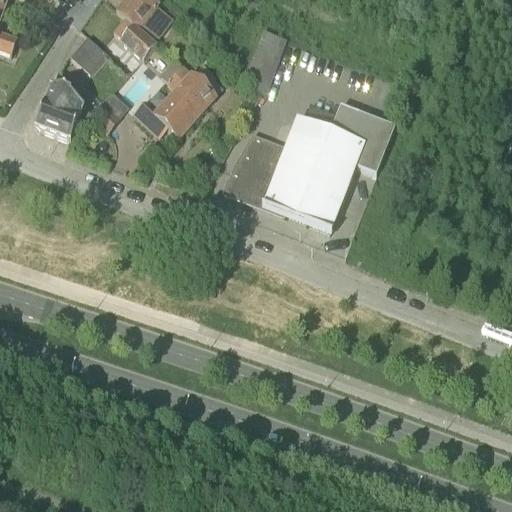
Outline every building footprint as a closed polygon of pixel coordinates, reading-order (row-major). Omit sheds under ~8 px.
[(0,0),(0,58),(11,62),(18,44),(0,37),(0,29),(10,0),(0,0)] [(132,32),(136,35),(157,11),(159,8),(149,0),(128,0),(116,16),(133,31),(132,32)] [(152,49),(172,24),(157,11),(136,35),(152,49)] [(136,35),(132,32),(120,46),(142,65),(154,51),(152,49),(136,35)] [(265,102),(286,46),(262,38),(244,82),(265,102)] [(106,61),(87,44),(71,63),(90,80),(106,61)] [(161,82),(168,89),(181,74),(174,68),(161,82)] [(182,74),(181,74),(168,89),(167,90),(176,99),(200,121),(216,105),(182,74)] [(70,148),(90,125),(104,109),(80,87),(68,101),(50,94),(37,130),(40,137),(70,148)] [(111,101),(104,109),(90,125),(107,139),(128,114),(113,99),(111,101)] [(200,121),(176,99),(157,119),(145,108),(133,120),(159,144),(167,135),(178,145),(200,121)] [(376,181),(394,133),(341,112),(331,139),(296,126),(285,154),(252,141),(234,172),(224,198),(280,220),(330,239),(356,173),(376,181)] [(309,124),(325,126),(326,115),(311,113),(309,124)] [(221,169),(213,165),(209,173),(217,177),(221,169)]
